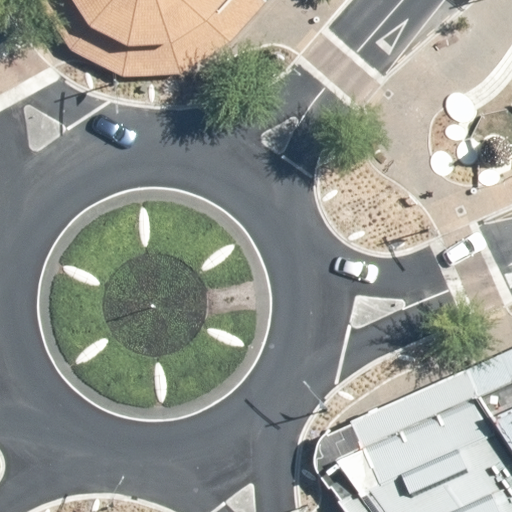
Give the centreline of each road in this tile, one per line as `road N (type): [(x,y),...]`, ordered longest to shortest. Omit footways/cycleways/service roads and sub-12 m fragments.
road 1 (secondary): [(249,178),(400,0)]
road 2 (tertiary): [(316,324),(346,323),(511,260)]
road 3 (secondary): [(63,174),(113,152),(162,148),(211,158),(249,178)]
road 4 (secondary): [(316,324),(285,405),(255,435),(210,459)]
road 5 (secondary): [(249,178),(302,243),(316,324)]
road 6 (secondary): [(210,459),(132,468),(65,441)]
